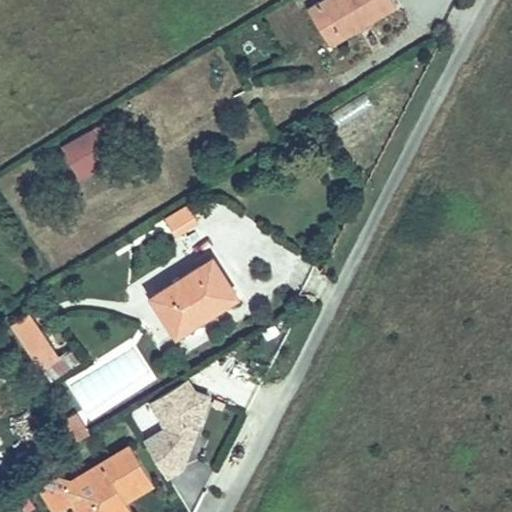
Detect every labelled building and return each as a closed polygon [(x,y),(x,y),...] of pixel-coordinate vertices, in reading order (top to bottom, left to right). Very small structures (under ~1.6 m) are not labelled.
[(318,0),(326,12),(339,4),(343,1),(341,0),(318,0)] [(339,4),(354,29),(375,18),(371,11),(376,7),(383,12),(404,0),(341,0),(343,1),(339,4)] [(326,12),(340,36),(354,29),(339,4),(326,12)] [(92,128),(56,145),(74,183),(109,166),(92,128)] [(189,205),(162,216),(171,238),(198,226),(189,205)] [(216,252),(155,288),(178,325),(238,290),(216,252)] [(50,338),(35,346),(44,361),(58,351),(50,338)] [(196,440),(215,389),(201,384),(193,372),(156,395),(172,421),(151,434),(173,470),(187,461),(181,449),(196,440)] [(134,441),(90,469),(104,492),(88,502),(95,511),(126,511),(136,506),(129,495),(157,479),(134,441)] [(90,469),(69,481),(76,494),(87,511),(139,511),(140,511),(136,506),(126,511),(95,511),(88,502),(104,492),(90,469)] [(76,494),(69,481),(63,471),(44,482),(58,504),(76,494)]
